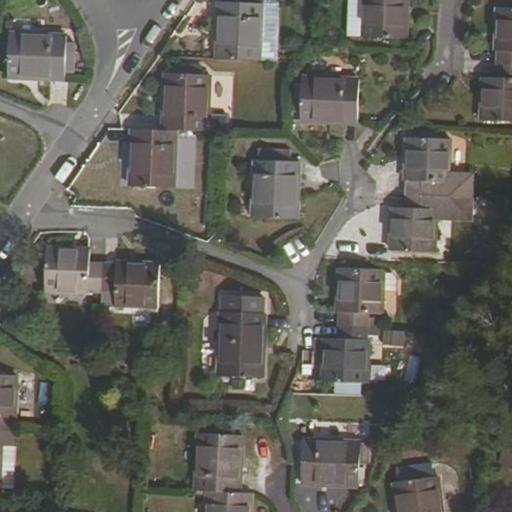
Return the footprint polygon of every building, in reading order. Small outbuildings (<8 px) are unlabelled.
[(363,0),(361,38),(407,39),(408,0),(363,0)] [(221,3),(218,60),(261,61),(264,5),(221,3)] [(498,63),(511,63),(511,8),(497,8),(495,52),(498,52),(498,63)] [(65,79),(65,73),(66,41),(66,35),(9,33),(8,78),(65,79)] [(76,41),(66,41),(65,73),(75,73),(76,41)] [(511,63),(498,63),(498,79),(483,78),(482,121),(511,121),(511,63)] [(166,74),(163,131),(178,131),(209,132),(211,76),(166,74)] [(359,81),(304,79),(302,123),(357,125),(359,81)] [(174,188),(178,131),(163,131),(133,131),(131,188),(174,188)] [(407,194),(474,196),(474,176),(451,176),(453,140),(407,140),(405,182),(407,182),(407,194)] [(262,152),(262,162),(292,164),(293,153),(262,152)] [(300,164),(292,164),(262,162),(256,162),(254,218),(297,219),(300,164)] [(473,220),(474,196),(407,194),(406,209),(392,209),(391,251),(436,252),(438,218),(473,220)] [(88,292),(101,293),(103,265),(91,264),(91,251),(49,250),(48,293),(88,295),(88,292)] [(118,263),(118,265),(103,265),(101,293),(116,293),(115,308),(158,310),(160,264),(118,263)] [(340,326),(368,327),(369,314),(382,314),(385,272),(339,270),(337,312),(341,312),(340,326)] [(221,314),(218,378),(263,379),(266,315),(221,314)] [(368,342),(368,327),(340,326),(339,341),(324,341),(323,382),(367,384),(370,343),(368,342)] [(0,430),(12,431),(13,419),(15,420),(17,378),(0,376),(0,430)] [(12,446),(12,431),(0,430),(0,484),(2,446),(12,446)] [(207,492),(241,494),(243,437),(199,435),(197,491),(207,492)] [(360,443),(305,440),(303,486),(358,487),(360,443)] [(442,511),(439,479),(395,485),(398,511),(442,511)] [(252,511),(253,494),(241,494),(207,492),(206,511),(252,511)]
